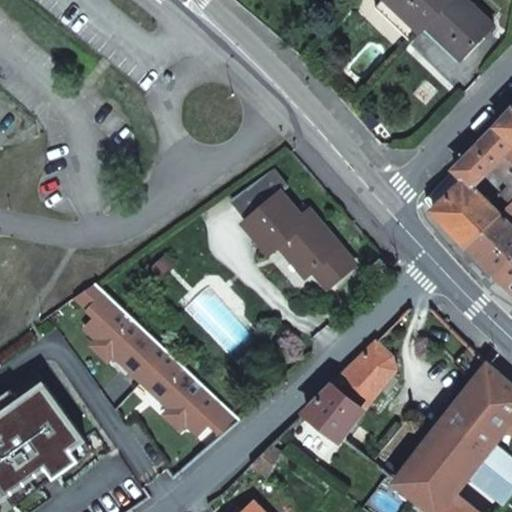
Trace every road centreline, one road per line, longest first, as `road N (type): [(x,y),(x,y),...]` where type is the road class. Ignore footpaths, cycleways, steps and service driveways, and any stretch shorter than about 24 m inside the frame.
road 1 (residential): [(434,261),(159,511)]
road 2 (tertiary): [(390,205),(187,0)]
road 3 (residential): [(390,205),(511,87)]
